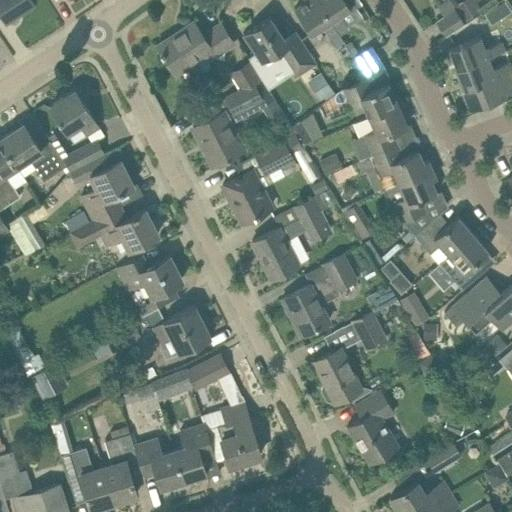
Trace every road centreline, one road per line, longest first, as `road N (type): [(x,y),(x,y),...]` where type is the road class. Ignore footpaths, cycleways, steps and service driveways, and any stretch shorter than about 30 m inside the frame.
road 1 (residential): [(324,473),(99,27)]
road 2 (residential): [(453,145),(384,0)]
road 3 (residential): [(205,511),(324,473)]
